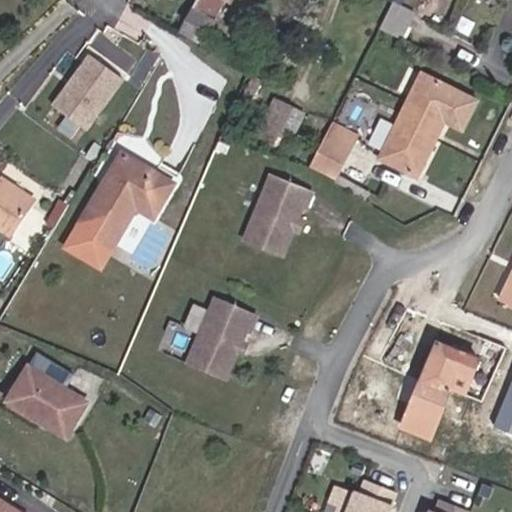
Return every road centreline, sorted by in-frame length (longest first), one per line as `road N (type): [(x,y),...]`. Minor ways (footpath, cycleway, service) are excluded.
road 1 (residential): [(511,165),(475,242),(383,268),(309,424)]
road 2 (unclassified): [(0,113),(98,0)]
road 3 (unknown): [(252,0),(217,33),(193,38),(170,33),(137,0)]
